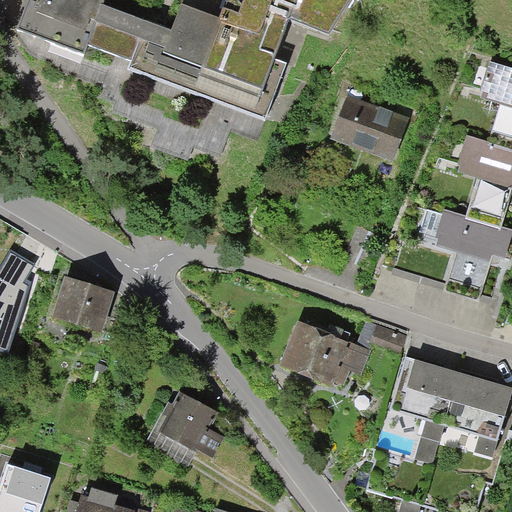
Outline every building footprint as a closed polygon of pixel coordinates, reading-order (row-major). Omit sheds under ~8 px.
[(228,0),(220,22),(182,8),(173,33),(102,7),(104,0),(28,0),(16,33),(84,58),(88,48),(131,64),(129,73),(265,125),(288,65),(276,60),(290,21),(328,34),(351,0),(228,0)] [(511,73),(484,67),(476,100),(497,105),(489,138),(511,143),(511,73)] [(394,160),(406,112),(343,97),(331,144),(394,160)] [(511,188),(511,154),(463,143),(455,176),(474,180),(466,212),(497,220),(505,187),(511,188)] [(501,267),(510,232),(438,215),(430,250),(452,255),(442,296),(477,305),(487,263),(501,267)] [(34,267),(11,252),(0,270),(0,348),(6,351),(27,288),(34,267)] [(100,335),(111,294),(64,281),(53,323),(100,335)] [(402,351),(407,335),(372,325),(367,341),(402,351)] [(353,392),(366,351),(292,327),(279,368),(353,392)] [(386,419),(442,433),(454,379),(423,371),(399,365),(386,419)] [(454,379),(442,433),(492,447),(508,393),(488,387),(454,379)] [(204,413),(207,407),(171,389),(149,430),(200,457),(212,433),(197,426),(204,413)] [(442,433),(386,419),(366,494),(422,508),(442,433)] [(438,511),(475,511),(492,447),(442,433),(422,508),(438,511)] [(122,511),(113,510),(116,501),(93,495),(91,504),(77,500),(74,511),(122,511)]
